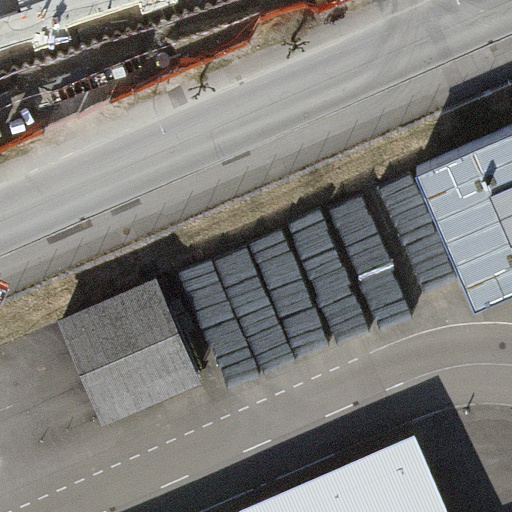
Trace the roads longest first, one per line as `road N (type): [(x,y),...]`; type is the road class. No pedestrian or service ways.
road 1 (residential): [(511,6),(0,226)]
road 2 (unknown): [(108,179),(39,0)]
